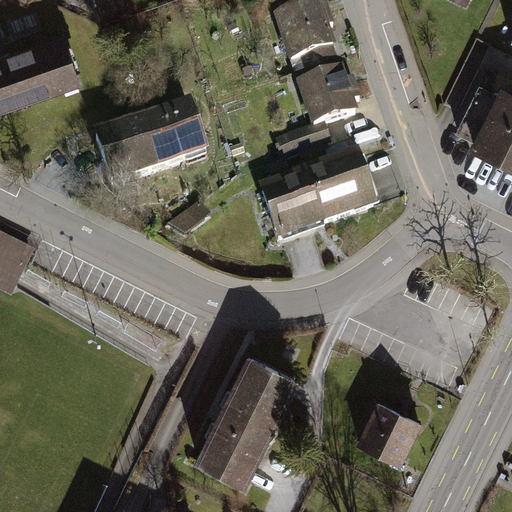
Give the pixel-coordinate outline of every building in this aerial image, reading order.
[(445,0),(468,11),(473,0),(445,0)] [(511,8),(501,33),(511,38),(511,8)] [(322,14),(275,27),(297,94),(342,79),(322,14)] [(62,35),(0,56),(0,113),(80,85),(62,35)] [(311,135),(276,146),(283,169),(332,154),(326,136),(361,125),(345,78),(342,79),(297,94),(311,135)] [(481,154),(477,162),(511,179),(511,103),(507,101),(505,105),(483,94),(458,142),(481,154)] [(192,109),(94,141),(111,193),(209,161),(192,109)] [(362,164),(265,196),(281,242),(378,209),(362,164)] [(185,238),(211,215),(199,202),(173,225),(185,238)] [(0,229),(0,287),(10,292),(25,261),(33,246),(0,229)] [(182,351),(176,348),(173,354),(179,357),(182,351)] [(249,358),(194,464),(243,488),(296,383),(249,358)] [(426,432),(379,410),(359,453),(406,475),(426,432)]
